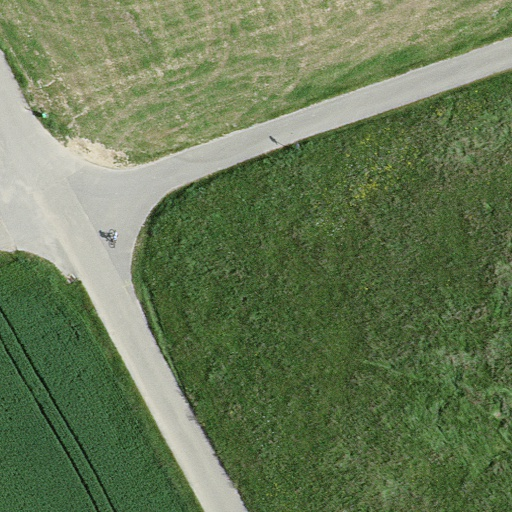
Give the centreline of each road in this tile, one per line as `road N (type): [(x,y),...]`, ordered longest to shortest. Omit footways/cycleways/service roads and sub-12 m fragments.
road 1 (unclassified): [(0,84),(229,511)]
road 2 (track): [(511,52),(66,210)]
